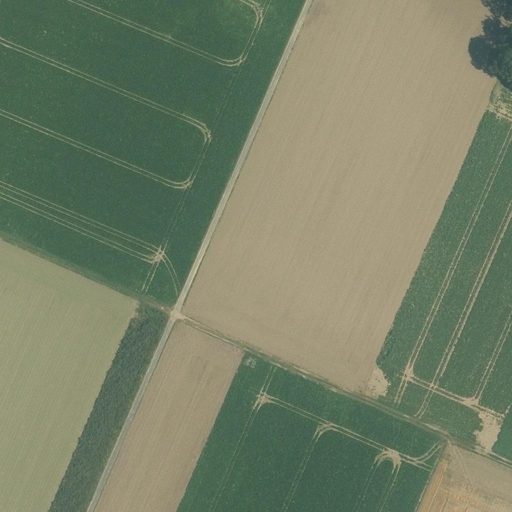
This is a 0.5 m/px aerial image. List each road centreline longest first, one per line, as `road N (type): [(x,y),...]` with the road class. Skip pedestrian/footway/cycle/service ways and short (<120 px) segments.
road 1 (track): [(0,236),(511,464)]
road 2 (track): [(309,0),(89,511)]
